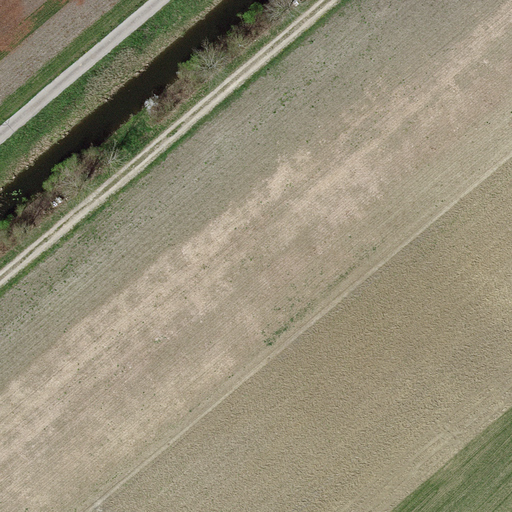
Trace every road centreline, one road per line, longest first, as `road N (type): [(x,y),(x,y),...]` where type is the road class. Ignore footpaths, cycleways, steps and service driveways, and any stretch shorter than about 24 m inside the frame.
road 1 (track): [(0,285),(341,0)]
road 2 (track): [(170,0),(0,143)]
